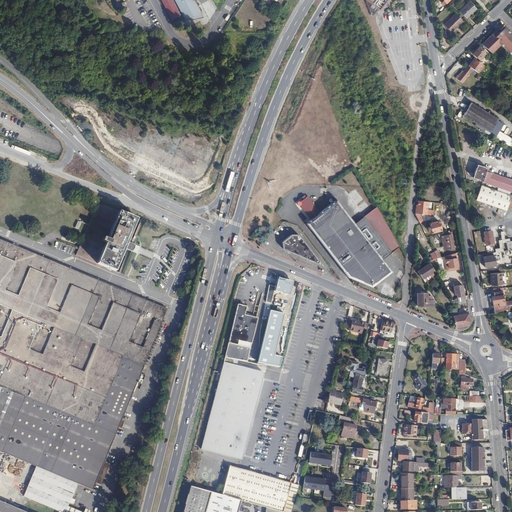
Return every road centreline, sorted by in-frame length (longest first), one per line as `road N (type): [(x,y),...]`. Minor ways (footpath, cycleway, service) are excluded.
road 1 (primary): [(216,232),(145,511)]
road 2 (primary): [(232,241),(265,128),(327,0)]
road 3 (secondary): [(436,71),(480,315)]
road 4 (primary): [(162,511),(217,293)]
road 5 (primary): [(309,0),(269,76),(230,185)]
road 6 (residential): [(408,318),(378,511)]
road 7 (track): [(436,71),(422,119),(407,255)]
road 8 (secondary): [(254,253),(402,316)]
road 9 (residential): [(112,170),(0,59)]
road 10 (secondary): [(489,363),(503,511)]
road 11 (residential): [(153,0),(175,38),(188,43),(211,33),(233,0)]
